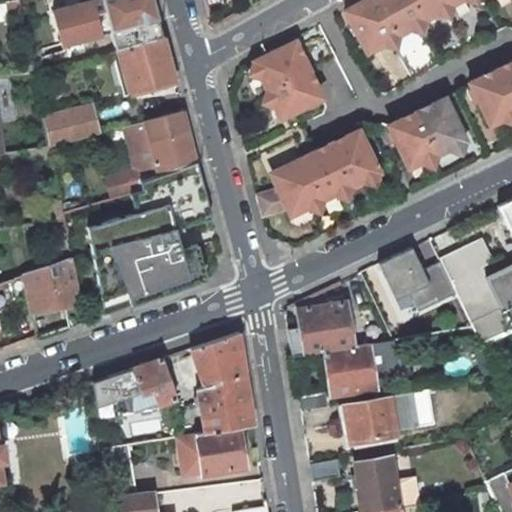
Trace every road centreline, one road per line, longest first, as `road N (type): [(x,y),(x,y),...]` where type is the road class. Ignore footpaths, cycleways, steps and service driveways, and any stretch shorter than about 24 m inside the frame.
road 1 (residential): [(254,292),(511,172)]
road 2 (residential): [(0,381),(254,292)]
road 3 (residential): [(254,292),(193,64)]
road 4 (residential): [(290,511),(254,292)]
road 5 (residential): [(193,64),(309,0)]
